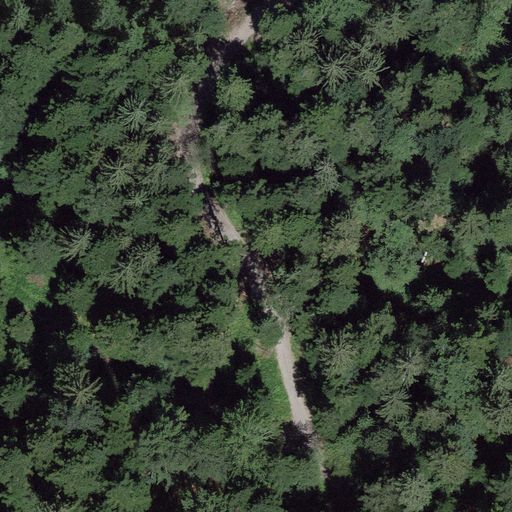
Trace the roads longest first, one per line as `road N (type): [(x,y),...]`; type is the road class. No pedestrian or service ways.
road 1 (track): [(302,443),(277,337),(223,194),(180,123),(229,27)]
road 2 (track): [(354,511),(302,443),(139,359),(0,272)]
